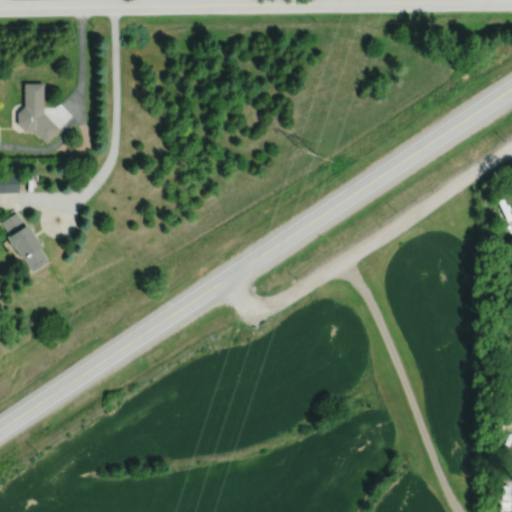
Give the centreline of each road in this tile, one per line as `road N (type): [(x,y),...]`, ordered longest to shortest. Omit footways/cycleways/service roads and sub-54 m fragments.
road 1 (primary): [(0,430),(511,91)]
road 2 (residential): [(0,14),(511,7)]
